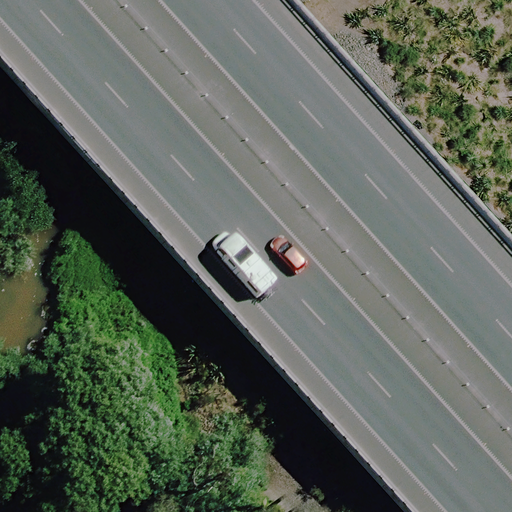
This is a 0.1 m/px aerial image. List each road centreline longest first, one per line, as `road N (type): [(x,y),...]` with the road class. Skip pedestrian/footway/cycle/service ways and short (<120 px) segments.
road 1 (motorway): [(498,511),(33,0)]
road 2 (motorway): [(217,0),(511,325)]
road 3 (track): [(325,0),(146,176)]
road 4 (track): [(511,300),(334,451)]
